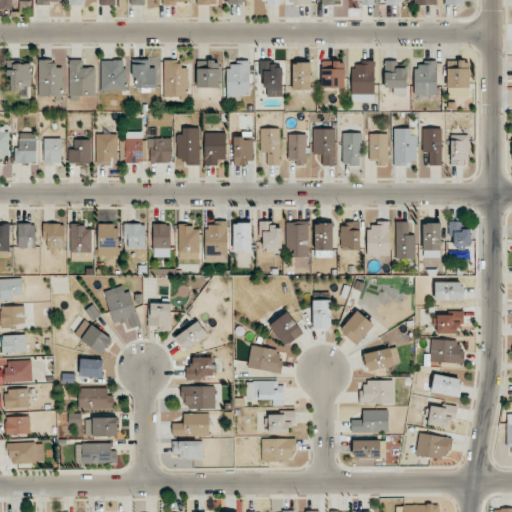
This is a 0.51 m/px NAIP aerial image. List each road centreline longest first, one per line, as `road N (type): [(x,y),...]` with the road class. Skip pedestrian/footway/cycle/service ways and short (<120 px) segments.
road 1 (residential): [(493,0),(496,290),(474,511)]
road 2 (residential): [(0,484),(511,482)]
road 3 (residential): [(0,193),(511,194)]
road 4 (residential): [(0,32),(494,32)]
